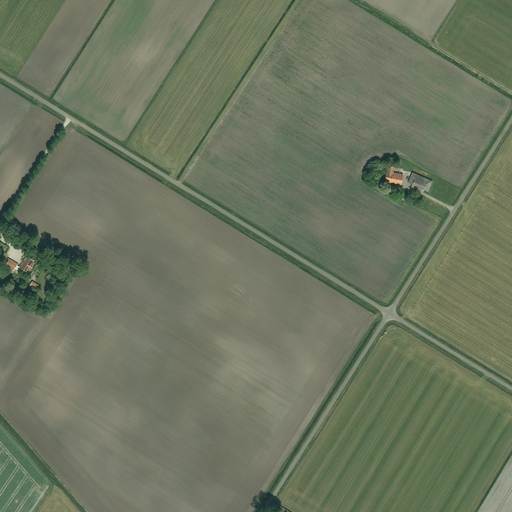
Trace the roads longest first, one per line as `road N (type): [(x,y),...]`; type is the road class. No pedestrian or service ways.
road 1 (unclassified): [(391,313),(0,74)]
road 2 (unclassified): [(265,511),(391,313)]
road 3 (unclassified): [(391,313),(511,121)]
road 4 (unclassified): [(511,388),(391,313)]
